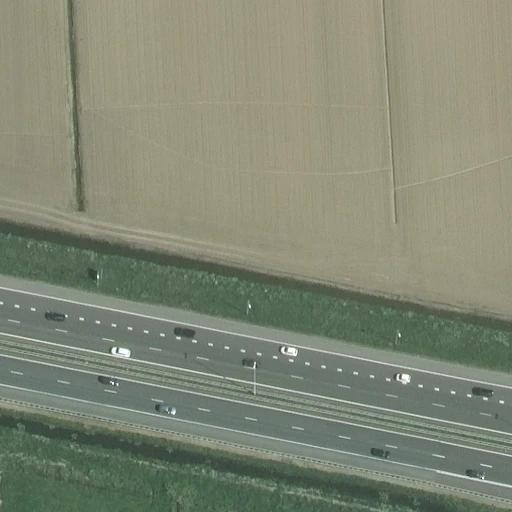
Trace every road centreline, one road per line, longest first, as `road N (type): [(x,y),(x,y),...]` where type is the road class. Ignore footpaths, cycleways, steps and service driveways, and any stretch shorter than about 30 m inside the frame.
road 1 (motorway): [(0,370),(511,472)]
road 2 (motorway): [(511,421),(0,320)]
